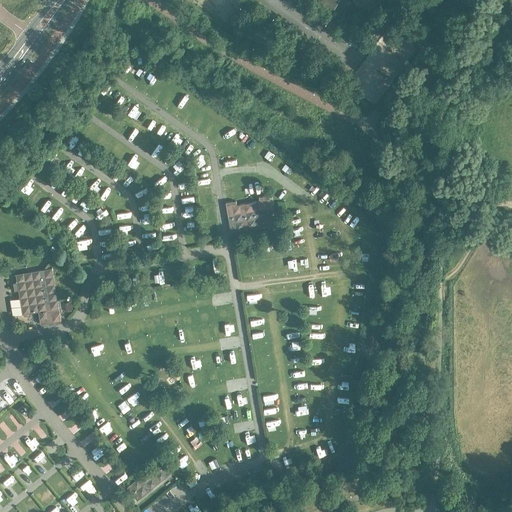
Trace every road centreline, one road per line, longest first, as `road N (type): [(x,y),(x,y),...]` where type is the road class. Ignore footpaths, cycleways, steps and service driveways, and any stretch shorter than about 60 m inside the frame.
road 1 (unknown): [(475,237),(451,276),(405,315),(390,438),(379,461),(347,485),(275,511)]
road 2 (unknown): [(475,237),(437,194),(432,143),(447,84),(419,49),(404,0)]
road 3 (track): [(375,138),(426,164),(483,222),(510,193)]
